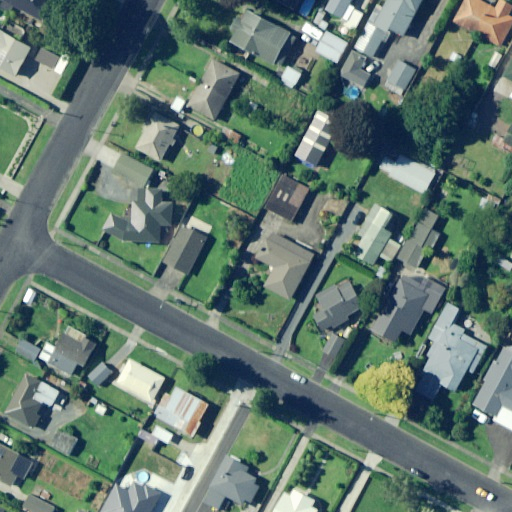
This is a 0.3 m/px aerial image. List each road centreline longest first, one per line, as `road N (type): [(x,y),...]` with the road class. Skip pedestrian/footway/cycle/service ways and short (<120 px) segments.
road 1 (residential): [(18,239),(511,508)]
road 2 (residential): [(18,239),(147,0)]
road 3 (unknown): [(258,370),(180,511)]
